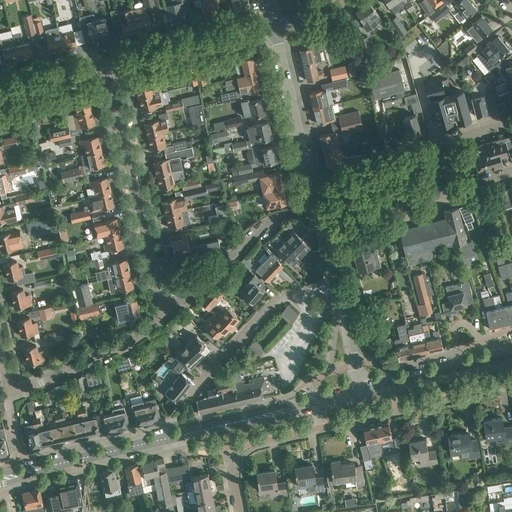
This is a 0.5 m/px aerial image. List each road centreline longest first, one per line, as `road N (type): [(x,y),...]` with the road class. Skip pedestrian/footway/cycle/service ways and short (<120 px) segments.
road 1 (residential): [(240,511),(231,474),(236,448),(511,382)]
road 2 (residential): [(164,316),(108,65)]
road 3 (residential): [(164,316),(265,225),(317,209)]
road 4 (tertiary): [(59,463),(231,423)]
road 5 (residential): [(314,194),(275,26)]
road 6 (unclassified): [(200,382),(273,305),(337,288)]
road 7 (residential): [(108,65),(275,26)]
road 8 (residential): [(13,390),(138,338),(164,316)]
road 9 (unclassified): [(363,175),(379,193),(410,196),(511,172)]
road 10 (residential): [(363,175),(511,123)]
road 11 (tertiary): [(363,398),(511,364)]
road 12 (tertiary): [(496,353),(360,385)]
road 13 (tertiary): [(360,385),(231,423)]
road 14 (tertiary): [(231,423),(363,398)]
